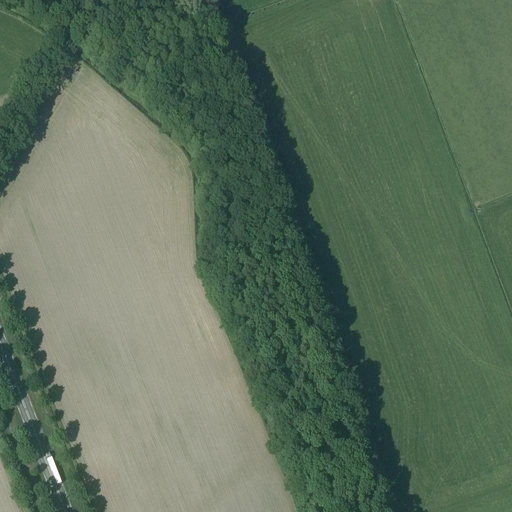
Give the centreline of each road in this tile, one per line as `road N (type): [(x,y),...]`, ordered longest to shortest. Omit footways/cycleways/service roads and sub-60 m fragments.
road 1 (primary): [(64,511),(0,346)]
road 2 (unclassified): [(0,136),(86,0)]
